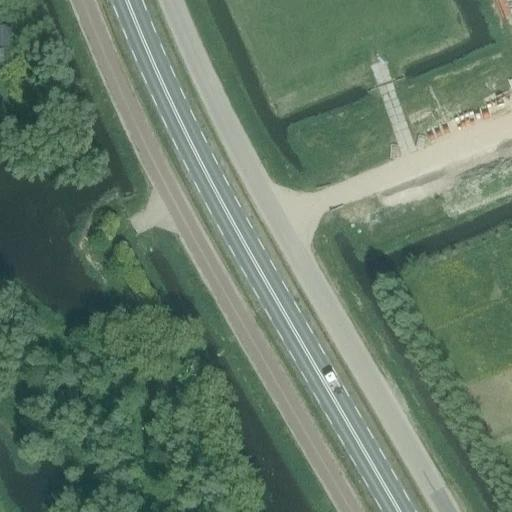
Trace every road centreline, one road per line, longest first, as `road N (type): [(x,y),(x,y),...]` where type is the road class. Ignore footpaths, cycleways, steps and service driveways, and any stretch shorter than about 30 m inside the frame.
road 1 (unclassified): [(446,511),(280,225),(171,0)]
road 2 (primary): [(400,511),(209,182),(126,0)]
road 3 (unclassified): [(82,0),(192,238),(351,511)]
